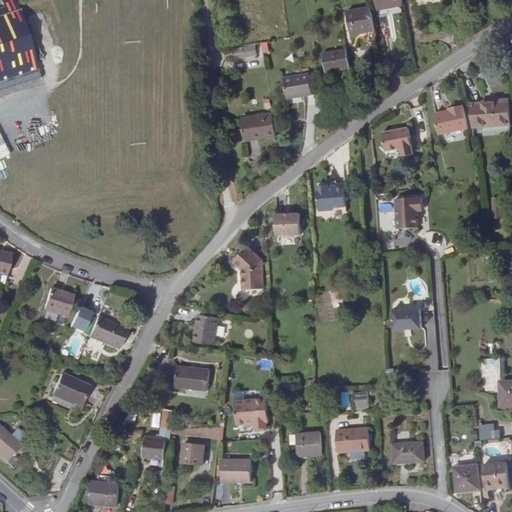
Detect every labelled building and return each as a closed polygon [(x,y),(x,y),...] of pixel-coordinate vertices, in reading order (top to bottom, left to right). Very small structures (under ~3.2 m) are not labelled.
[(23,11),(19,0),(0,0),(0,87),(42,75),(23,11)] [(376,0),(379,11),(404,6),(403,0),(376,0)] [(353,36),(376,31),(371,8),(348,12),(353,36)] [(262,53),(269,52),(266,42),(259,43),(262,53)] [(245,55),(244,47),(226,49),(227,57),(245,55)] [(328,74),(353,69),(349,51),(325,55),(328,74)] [(312,75),(286,80),(290,102),(316,96),(312,75)] [(506,100),(492,102),(497,125),(510,122),(506,100)] [(497,125),(492,102),(469,106),(473,129),(497,125)] [(469,127),(464,103),(453,106),(454,109),(449,110),(435,113),(439,133),(469,127)] [(276,135),(273,113),(254,115),(256,136),(257,136),(258,138),(276,135)] [(243,138),(256,136),(254,115),(240,117),(243,138)] [(408,127),(404,128),(408,154),(413,154),(408,127)] [(408,154),(404,128),(383,132),(386,150),(401,148),(403,156),(408,154)] [(254,141),(238,144),(240,154),(248,153),(249,163),(256,162),(254,141)] [(346,210),(344,186),(336,187),(329,188),(329,186),(317,187),(319,209),(322,211),(323,216),(332,215),(334,211),(346,210)] [(396,201),(398,231),(419,230),(418,213),(418,210),(423,209),(422,199),(396,201)] [(283,215),(274,215),(275,235),(280,234),(284,237),(291,237),(294,233),(299,233),(298,214),(289,214),(283,215)] [(240,290),(255,289),(255,267),(254,255),(245,246),(232,261),(240,268),(240,290)] [(0,276),(8,258),(0,254),(0,276)] [(488,280),(499,279),(499,270),(487,270),(488,280)] [(49,290),(41,310),(64,319),(71,299),(49,290)] [(341,301),(339,292),(325,294),(326,298),(329,298),(330,303),(341,301)] [(420,311),(420,312),(433,312),(433,299),(420,299),(420,311)] [(73,308),(67,330),(81,335),(88,312),(73,308)] [(420,312),(420,311),(393,312),(393,331),(420,330),(420,312)] [(222,318),(201,313),(194,339),(215,344),(222,318)] [(127,326),(142,331),(145,322),(129,317),(127,326)] [(92,339),(123,349),(129,329),(99,319),(92,339)] [(311,357),(302,357),(302,366),(312,365),(311,357)] [(210,369),(183,366),(179,386),(208,390),(210,369)] [(495,367),(483,368),(485,389),(496,389),(495,367)] [(73,402),(78,405),(87,387),(58,373),(49,394),(72,404),(73,402)] [(253,416),(265,416),(265,414),(268,414),(266,391),(233,393),(235,416),(253,416)] [(342,407),(349,406),(348,392),(341,393),(342,407)] [(351,394),(351,414),(367,413),(366,393),(351,394)] [(161,426),(173,427),(176,408),(164,407),(161,426)] [(497,423),(479,424),(479,438),(497,438),(497,423)] [(0,458),(5,464),(20,448),(0,430),(0,429),(0,458)] [(366,432),(335,434),(337,456),(368,453),(366,432)] [(166,437),(146,434),(143,455),(164,457),(166,437)] [(189,446),(190,435),(181,434),(178,464),(205,467),(207,448),(189,446)] [(320,435),(296,436),(297,458),(321,457),(320,435)] [(424,464),(423,446),(392,447),(393,467),(424,464)] [(67,449),(63,456),(70,460),(74,453),(67,449)] [(102,457),(119,458),(122,450),(103,449),(102,457)] [(250,488),(252,466),(223,462),(220,484),(250,488)] [(484,467),(488,491),(496,489),(497,494),(507,493),(507,489),(511,489),(507,463),(484,467)] [(461,493),(482,490),(477,468),(456,471),(461,493)] [(116,503),(118,482),(92,480),(90,502),(116,503)] [(166,487),(164,504),(172,505),(174,488),(166,487)]
